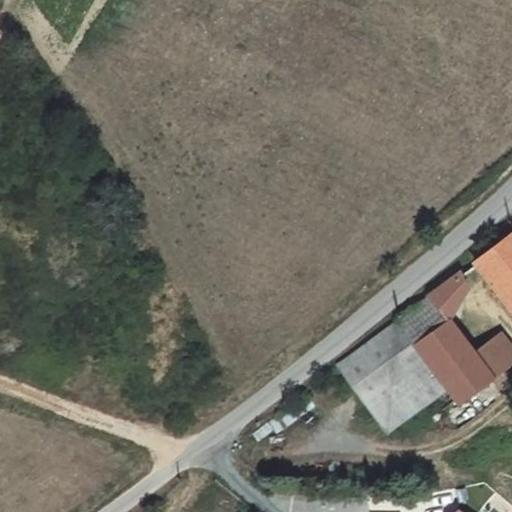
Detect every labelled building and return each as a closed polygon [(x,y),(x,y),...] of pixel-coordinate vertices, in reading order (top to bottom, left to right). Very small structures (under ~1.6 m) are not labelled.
[(511,231),(498,242),(510,259),(487,273),(511,308),(511,231)] [(510,259),(498,242),(477,259),(487,273),(510,259)] [(395,319),(445,387),(458,404),(492,379),(476,356),(439,303),(470,282),(462,270),(395,319)] [(390,434),(445,387),(395,319),(339,363),(390,434)] [(492,379),(511,364),(511,346),(502,334),(476,356),(492,379)]
